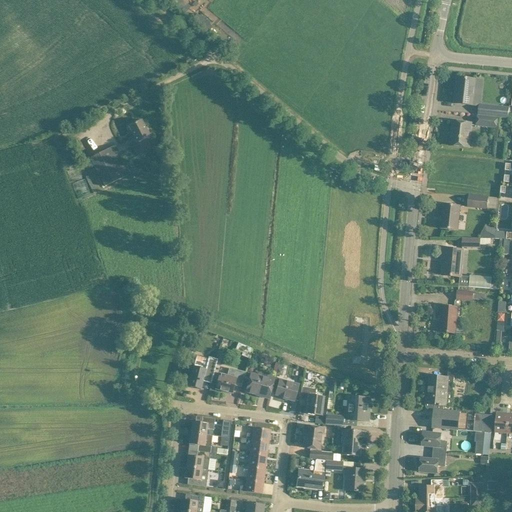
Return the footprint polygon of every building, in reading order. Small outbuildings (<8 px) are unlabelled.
[(197,14),(190,22),(191,23),(205,35),(207,33),(212,27),(197,14)] [(0,55),(3,61),(12,57),(4,42),(0,43),(0,55)] [(42,48),(35,52),(43,67),(50,63),(42,48)] [(20,77),(17,63),(3,66),(6,80),(20,77)] [(458,92),(456,92),(454,104),(473,106),(476,80),(457,78),(457,79),(459,79),(458,92)] [(509,108),(496,107),(479,105),(478,115),(508,118),(509,108)] [(477,126),(497,128),(498,118),(478,116),(477,126)] [(129,127),(133,136),(128,139),(136,156),(150,149),(145,140),(150,137),(141,121),(129,127)] [(469,148),(472,124),(453,121),(452,131),(453,131),(451,145),(450,145),(450,146),(469,148)] [(130,175),(115,146),(90,159),(105,188),(130,175)] [(467,206),(487,209),(489,198),(469,196),(467,206)] [(441,229),(458,231),(461,206),(444,204),(441,229)] [(486,225),(480,236),(486,239),(491,239),(496,239),(496,232),(496,230),(486,225)] [(463,240),(463,247),(480,248),(481,240),(480,240),(463,240)] [(444,249),(443,258),(445,258),(443,276),(460,277),(463,250),(444,249)] [(470,282),(469,287),(491,289),(491,284),(492,277),(470,276),(470,282)] [(473,293),(458,292),(457,300),(472,301),(473,293)] [(457,308),(452,308),(442,307),(440,332),(456,334),(457,308)] [(504,322),(502,346),(509,347),(510,323),(504,322)] [(245,346),(242,353),(249,355),(251,349),(245,346)] [(202,362),(197,361),(195,363),(189,387),(201,390),(203,382),(206,383),(206,380),(211,381),(211,384),(212,381),(214,373),(218,361),(208,358),(206,367),(202,362)] [(426,395),(426,405),(444,406),(449,406),(452,404),(454,374),(463,375),(463,370),(449,368),(448,378),(430,376),(428,395),(426,395)] [(214,373),(212,381),(217,383),(216,390),(232,394),(234,386),(235,384),(241,385),(240,387),(241,387),(243,378),(245,373),(230,369),(228,375),(220,373),(220,374),(214,373)] [(262,397),(269,399),(272,389),(274,379),(268,377),(267,379),(251,375),(246,392),(262,397)] [(287,400),(294,402),(299,384),(280,379),(275,396),(288,399),(287,400)] [(306,414),(316,416),(321,416),(323,398),(315,397),(316,390),(302,388),(299,406),(307,407),(306,414)] [(367,399),(353,398),(349,398),(347,420),(368,422),(369,414),(366,414),(367,399)] [(326,416),(327,416),(326,424),(343,426),(343,418),(330,417),(331,412),(333,401),(332,401),(332,399),(328,399),(326,416)] [(434,410),(432,428),(442,429),(457,431),(459,413),(434,410)] [(507,434),(509,415),(496,414),(495,433),(507,434)] [(483,415),(481,433),(485,433),(491,434),(493,416),(483,415)] [(192,423),(191,434),(211,436),(212,430),(213,431),(215,420),(196,417),(195,423),(192,423)] [(316,417),(315,424),(324,425),(325,418),(316,417)] [(223,421),(222,431),(221,437),(229,438),(231,422),(223,421)] [(323,429),(305,426),(304,433),(305,434),(303,448),(320,451),(323,429)] [(252,440),(252,441),(269,443),(270,430),(253,428),(252,435),(247,434),(246,439),(252,440)] [(360,457),(361,445),(367,446),(368,433),(362,432),(362,431),(352,431),(342,430),(341,446),(343,446),(342,456),(360,457)] [(433,453),(447,454),(448,442),(441,441),(441,434),(423,433),(422,447),(434,448),(433,453)] [(491,434),(485,433),(483,455),(490,455),(491,434)] [(198,452),(217,454),(227,456),(227,452),(217,451),(217,448),(211,448),(212,436),(211,436),(191,434),(189,445),(198,446),(198,452)] [(267,456),(269,443),(252,441),(250,454),(267,456)] [(186,468),(201,470),(208,470),(209,460),(216,460),(217,454),(198,452),(189,451),(186,468)] [(310,452),(310,460),(332,461),(332,453),(310,452)] [(439,467),(446,468),(447,454),(433,453),(432,460),(421,458),(420,472),(438,474),(439,467)] [(265,469),(267,456),(250,454),(249,467),(265,469)] [(299,470),(296,487),(321,491),(323,481),(324,474),(325,461),(316,460),(316,461),(314,472),(309,472),(299,470)] [(343,463),(327,462),(327,470),(343,471),(343,463)] [(264,482),(265,469),(249,467),(247,480),(264,482)] [(208,470),(201,470),(186,468),(185,479),(188,479),(187,485),(193,486),(206,487),(208,470)] [(345,491),(362,492),(362,483),(361,483),(362,478),(365,478),(365,470),(346,469),(345,491)] [(501,477),(490,477),(490,492),(501,492),(501,477)] [(262,495),(264,482),(247,480),(246,487),(240,487),(240,492),(262,495)] [(443,481),(442,481),(432,481),(432,487),(420,488),(420,500),(417,500),(417,509),(420,509),(420,511),(435,511),(435,507),(443,507),(443,488),(449,488),(449,481),(443,481)] [(483,504),(483,484),(471,483),(471,504),(471,508),(483,508),(483,504)] [(182,501),(181,511),(183,511),(210,511),(212,498),(208,498),(203,497),(192,496),(185,495),(185,501),(182,501)] [(247,503),(245,511),(263,511),(265,505),(247,503)] [(461,503),(461,510),(459,510),(459,511),(469,511),(469,510),(468,510),(468,503),(461,503)]
